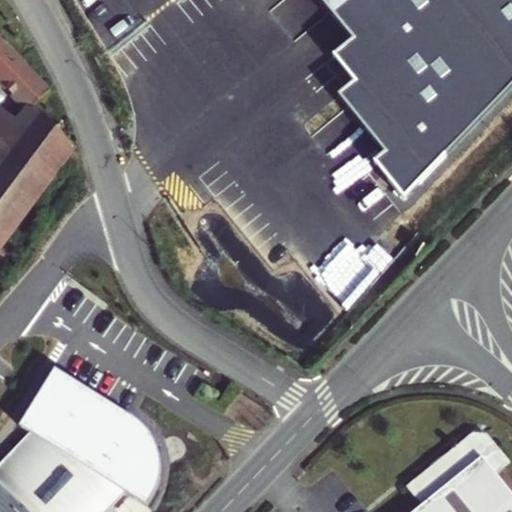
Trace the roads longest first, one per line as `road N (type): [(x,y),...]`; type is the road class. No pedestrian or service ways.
road 1 (unclassified): [(31,0),(82,99),(146,297),(316,412)]
road 2 (unclassified): [(316,412),(436,289)]
road 3 (unclassified): [(221,511),(316,412)]
